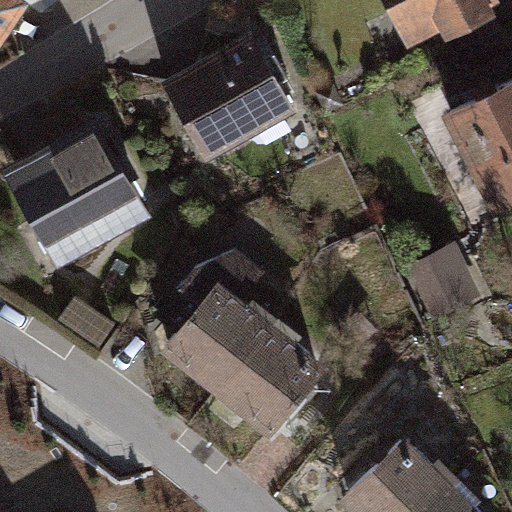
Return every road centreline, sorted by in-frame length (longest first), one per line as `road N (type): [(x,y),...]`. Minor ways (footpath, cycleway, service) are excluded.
road 1 (residential): [(241,511),(119,406),(0,328)]
road 2 (residential): [(151,0),(0,83)]
